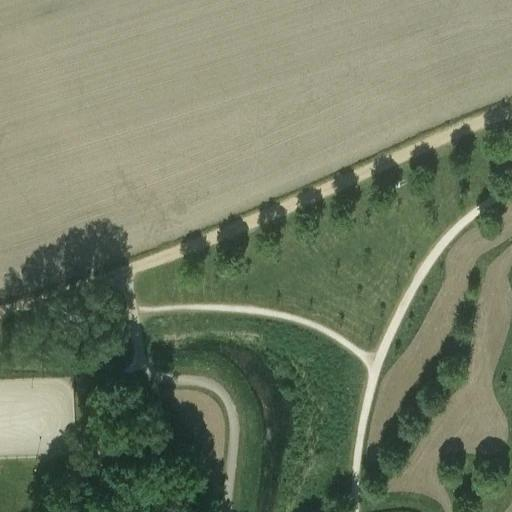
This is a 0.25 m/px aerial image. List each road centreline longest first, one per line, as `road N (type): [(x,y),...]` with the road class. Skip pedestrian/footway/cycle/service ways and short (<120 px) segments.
road 1 (track): [(123,272),(511,110)]
road 2 (track): [(0,313),(123,272)]
